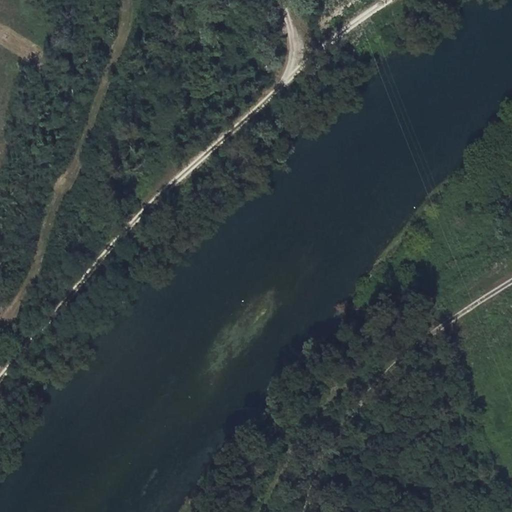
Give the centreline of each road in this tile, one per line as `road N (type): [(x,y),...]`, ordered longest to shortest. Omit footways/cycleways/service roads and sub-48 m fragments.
road 1 (track): [(385,0),(153,203),(0,384)]
road 2 (track): [(304,511),(319,463),(361,402),(431,331),(511,284)]
